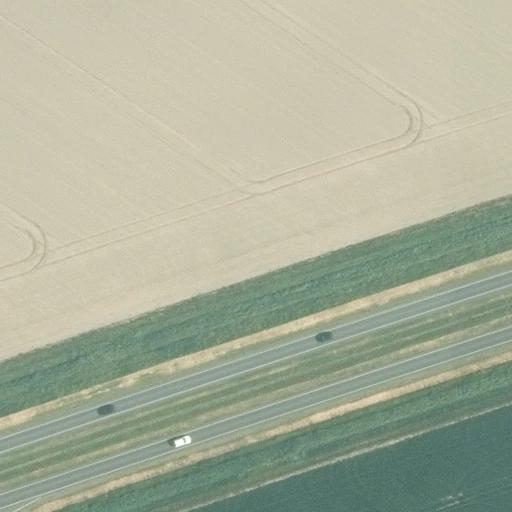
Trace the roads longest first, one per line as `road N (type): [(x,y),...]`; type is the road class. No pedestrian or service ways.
road 1 (trunk): [(0,501),(511,332)]
road 2 (trunk): [(511,276),(0,445)]
